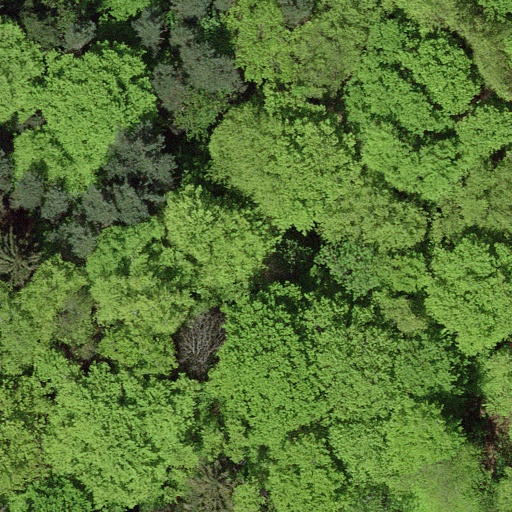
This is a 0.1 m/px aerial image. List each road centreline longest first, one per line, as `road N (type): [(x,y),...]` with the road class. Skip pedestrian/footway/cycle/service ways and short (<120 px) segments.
road 1 (track): [(0,454),(144,343),(274,262),(427,202),(511,182)]
road 2 (track): [(511,490),(460,396),(427,202),(370,120),(317,83),(272,0)]
